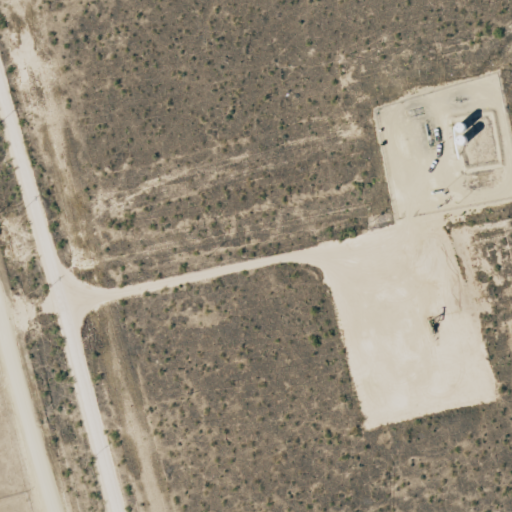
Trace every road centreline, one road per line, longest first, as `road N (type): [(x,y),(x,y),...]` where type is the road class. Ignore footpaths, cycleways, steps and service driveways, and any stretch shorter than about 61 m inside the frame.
road 1 (track): [(0,51),(124,511)]
road 2 (residential): [(55,511),(0,304)]
